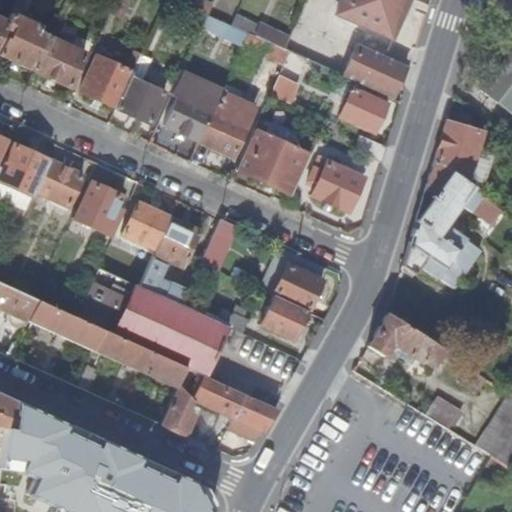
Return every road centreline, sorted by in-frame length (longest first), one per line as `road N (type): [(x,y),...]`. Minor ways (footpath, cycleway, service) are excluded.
road 1 (residential): [(374,264),(0,93)]
road 2 (residential): [(0,375),(254,492)]
road 3 (residential): [(374,264),(457,0)]
road 4 (residential): [(254,492),(374,264)]
